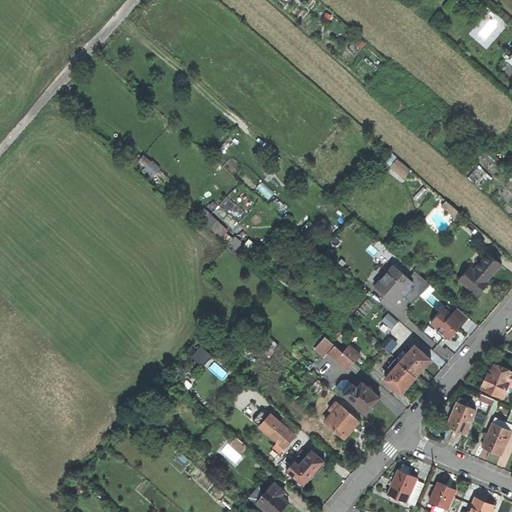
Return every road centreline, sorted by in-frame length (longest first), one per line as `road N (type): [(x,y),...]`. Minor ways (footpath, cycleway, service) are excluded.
road 1 (track): [(0,147),(134,0)]
road 2 (residential): [(402,435),(511,309)]
road 3 (residential): [(402,435),(511,485)]
